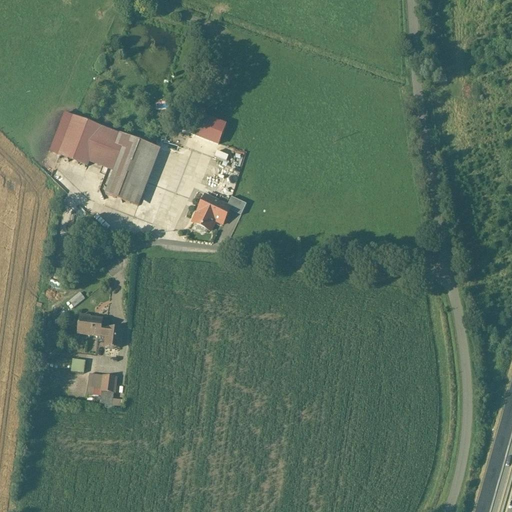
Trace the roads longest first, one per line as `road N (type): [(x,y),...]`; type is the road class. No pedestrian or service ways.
road 1 (unclassified): [(450,279),(159,242),(136,247),(65,298)]
road 2 (unclassified): [(410,0),(417,95),(450,279)]
road 3 (unclassified): [(450,279),(466,368),(466,423),(446,511)]
